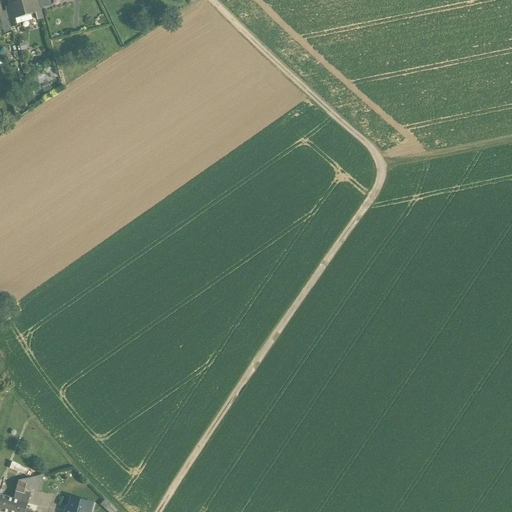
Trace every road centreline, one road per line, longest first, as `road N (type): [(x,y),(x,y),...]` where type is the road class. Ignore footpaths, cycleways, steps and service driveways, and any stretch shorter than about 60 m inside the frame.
road 1 (track): [(160,511),(377,189),(383,166),(210,0)]
road 2 (track): [(383,166),(511,139)]
